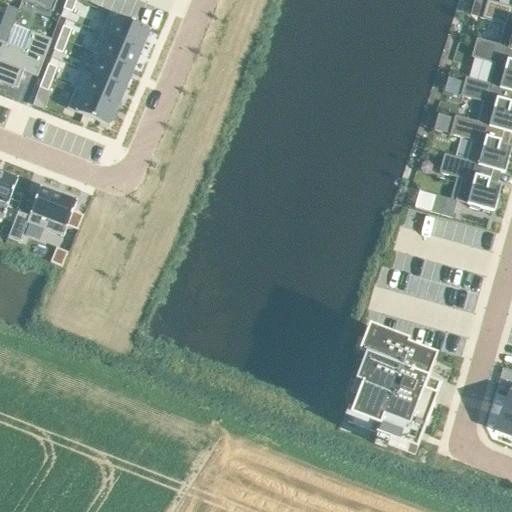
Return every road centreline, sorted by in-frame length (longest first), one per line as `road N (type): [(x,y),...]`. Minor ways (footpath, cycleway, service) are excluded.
road 1 (residential): [(206,0),(128,176),(115,184),(0,138)]
road 2 (residential): [(511,470),(462,444),(511,262)]
